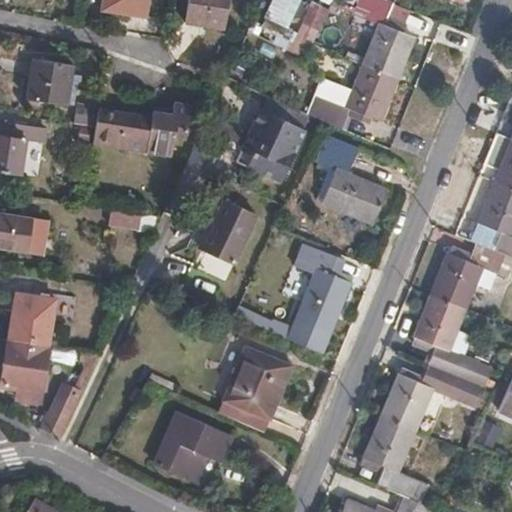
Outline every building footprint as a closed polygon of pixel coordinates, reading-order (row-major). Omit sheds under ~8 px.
[(145,12),(146,0),(104,0),(104,7),(145,12)] [(226,0),(188,0),(186,18),(224,23),(226,0)] [(269,0),(263,18),(287,27),(297,0),(269,0)] [(387,18),(393,3),(384,0),(359,0),(354,14),(379,24),(363,63),(396,77),(413,35),(401,31),(404,25),(387,18)] [(305,1),(293,39),(313,45),(325,7),(305,1)] [(67,102),(73,63),(32,57),(26,96),(67,102)] [(396,77),(363,63),(347,104),(320,93),(312,113),(341,126),(348,113),(364,120),(367,114),(380,119),(396,77)] [(93,105),(94,97),(82,95),(82,103),(93,105)] [(185,134),(190,102),(174,100),(173,106),(161,105),(161,110),(152,109),(152,116),(99,108),(94,139),(173,150),(175,133),(185,134)] [(73,120),(91,122),(93,105),(82,103),(75,102),(73,120)] [(307,127),(261,105),(241,145),(257,152),(251,164),(282,179),(307,127)] [(43,128),(0,122),(0,169),(18,172),(24,139),(41,142),(43,128)] [(498,182),(511,187),(511,137),(496,131),(482,165),(501,174),(498,182)] [(357,145),(331,133),(318,162),(335,168),(322,202),(372,222),(385,190),(347,174),(357,145)] [(511,187),(498,182),(478,231),(498,239),(495,246),(511,253),(511,187)] [(254,210),(222,195),(198,246),(231,261),(254,210)] [(107,210),(106,227),(136,230),(138,212),(107,210)] [(32,216),(0,211),(0,244),(28,248),(32,216)] [(506,277),(511,263),(511,257),(476,243),(469,256),(450,249),(431,294),(465,308),(474,285),(489,290),(496,273),(506,277)] [(283,324),(278,333),(319,351),(348,281),(327,271),(333,257),(305,245),(299,259),(316,266),(289,327),(283,324)] [(7,337),(47,343),(54,298),(14,292),(7,337)] [(455,332),(465,308),(431,294),(410,343),(430,351),(425,362),(456,374),(483,385),(489,369),(481,366),(481,364),(460,355),(468,337),(455,332)] [(0,385),(39,392),(47,343),(7,337),(0,379),(0,385)] [(235,340),(207,405),(255,427),(280,359),(235,340)] [(64,380),(80,388),(98,351),(79,348),(64,380)] [(398,373),(381,413),(415,427),(432,386),(447,393),(456,374),(425,362),(420,375),(417,381),(398,373)] [(400,367),(398,373),(417,381),(420,375),(400,367)] [(131,382),(121,378),(104,412),(113,417),(131,382)] [(45,419),(61,429),(80,388),(64,380),(45,419)] [(511,417),(511,393),(503,413),(511,417)] [(189,448),(206,455),(215,458),(226,434),(172,411),(151,461),(177,473),(189,448)] [(381,470),(375,482),(403,493),(412,497),(421,478),(397,470),(415,427),(381,413),(361,461),(381,470)] [(41,427),(59,436),(61,429),(45,419),(41,427)] [(194,481),(206,455),(189,448),(177,473),(194,481)] [(425,511),(429,504),(412,497),(403,493),(394,511),(380,511),(344,497),(338,511),(425,511)] [(55,511),(35,501),(29,511),(55,511)]
